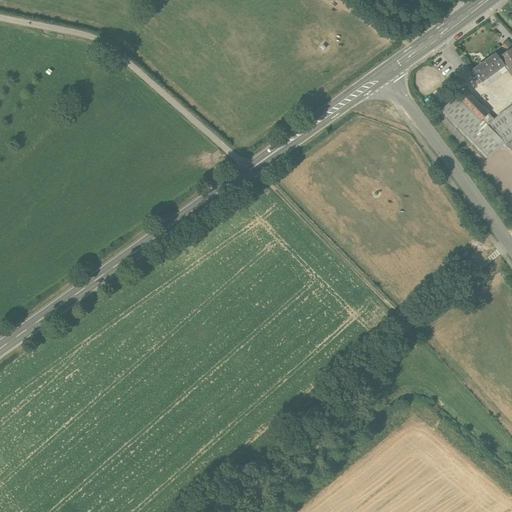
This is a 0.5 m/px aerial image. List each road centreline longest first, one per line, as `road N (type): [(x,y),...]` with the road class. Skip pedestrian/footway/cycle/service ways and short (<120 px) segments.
road 1 (secondary): [(383,75),(0,348)]
road 2 (track): [(0,19),(99,42),(247,169)]
road 3 (track): [(407,327),(247,169)]
road 4 (unclassified): [(511,250),(383,75)]
road 5 (secondary): [(488,0),(383,75)]
